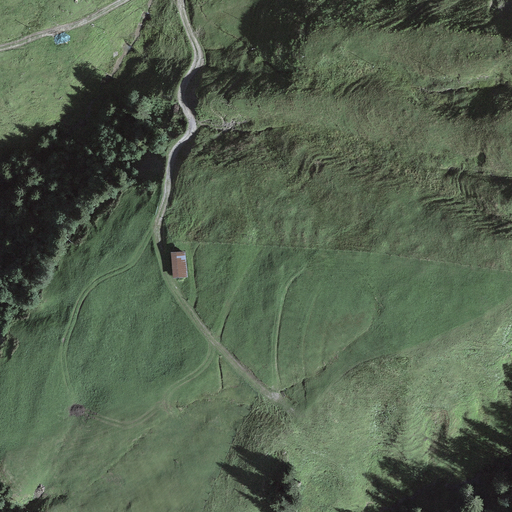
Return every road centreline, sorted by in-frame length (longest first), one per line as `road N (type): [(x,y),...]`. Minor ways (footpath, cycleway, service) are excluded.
road 1 (track): [(187,0),(202,59),(184,93),(197,124),(178,154),(161,230),(171,279),(221,344),(288,405)]
road 2 (track): [(0,44),(59,31),(125,0)]
